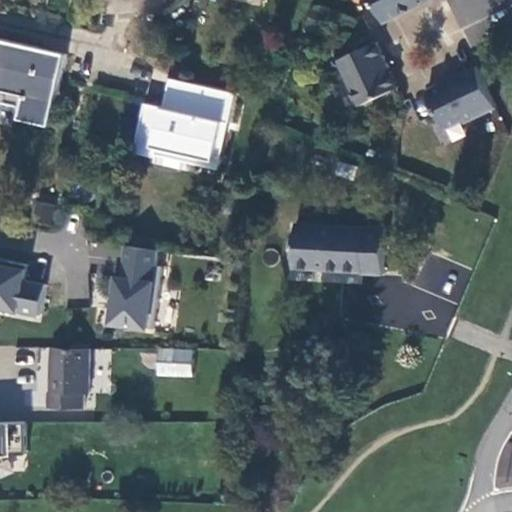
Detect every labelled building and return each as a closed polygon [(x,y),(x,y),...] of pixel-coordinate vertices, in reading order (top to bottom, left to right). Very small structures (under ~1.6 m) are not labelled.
[(374,0),(384,22),(430,0),(374,0)] [(68,54),(0,38),(0,102),(23,108),(21,118),(50,125),(68,54)] [(400,88),(378,43),(340,61),(361,106),(400,88)] [(478,66),(425,91),(444,130),(463,122),(465,124),(498,108),(478,66)] [(176,111),(147,105),(136,152),(158,157),(161,147),(216,159),(226,121),(231,123),(238,92),(184,80),(176,111)] [(34,200),(30,220),(52,224),(55,204),(34,200)] [(384,274),(388,227),(297,220),(294,268),(384,274)] [(106,328),(150,332),(157,249),(113,245),(106,328)] [(0,312),(42,316),(46,281),(25,279),(26,263),(0,260),(0,312)] [(92,349),(51,348),(51,393),(48,393),(48,409),(85,408),(85,394),(91,394),(92,349)] [(196,351),(161,351),(161,375),(195,376),(196,351)]
